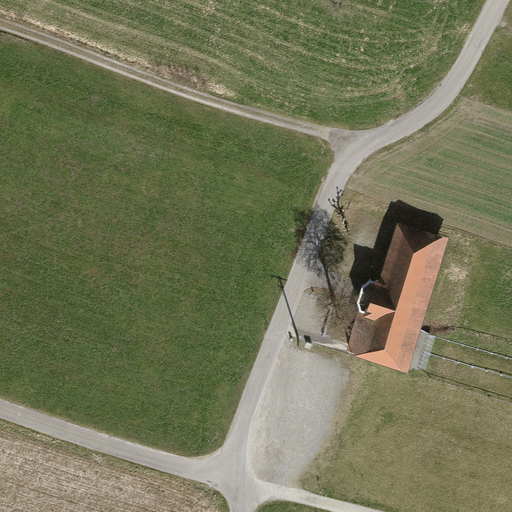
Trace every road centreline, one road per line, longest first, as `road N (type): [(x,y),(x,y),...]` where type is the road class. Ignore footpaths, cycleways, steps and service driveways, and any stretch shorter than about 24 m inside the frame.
road 1 (residential): [(240,482),(246,411),(333,187),(359,147),(424,122),(502,0)]
road 2 (track): [(0,28),(203,102),(359,147)]
road 3 (residential): [(0,407),(82,440),(240,482)]
